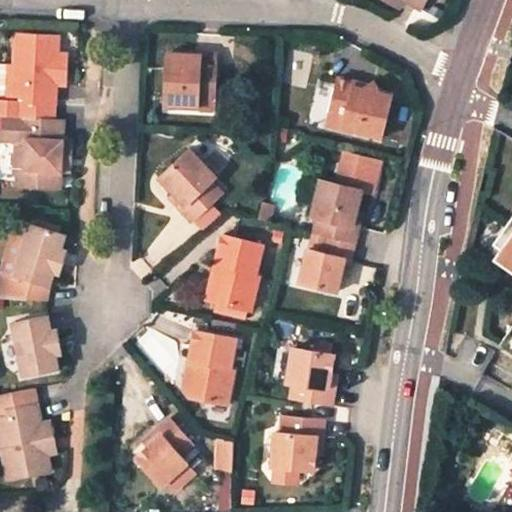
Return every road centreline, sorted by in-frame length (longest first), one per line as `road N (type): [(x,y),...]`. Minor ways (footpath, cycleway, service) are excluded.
road 1 (tertiary): [(385,511),(425,212),(452,97)]
road 2 (unclassified): [(131,0),(337,14),(460,76)]
road 3 (residential): [(105,314),(131,0)]
